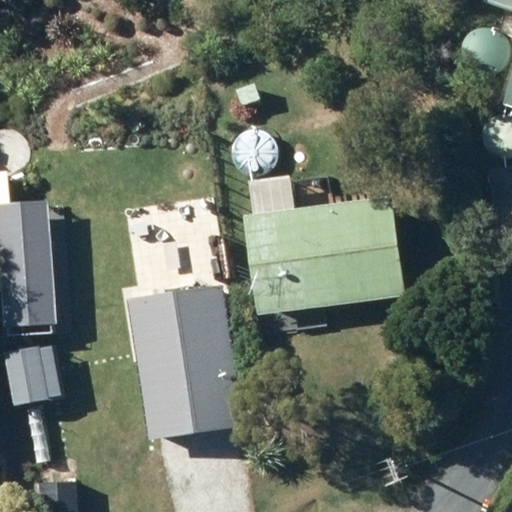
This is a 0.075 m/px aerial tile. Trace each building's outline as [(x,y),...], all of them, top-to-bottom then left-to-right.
[(511,0),(471,0),(467,16),(511,28),(511,0)] [(460,49),(509,68),(511,60),(511,35),(471,20),(460,49)] [(258,90),(238,93),(240,109),(260,106),(258,90)] [(511,170),(492,173),(502,244),(511,242),(511,170)] [(293,178),(253,183),(257,219),(245,221),(258,317),(406,298),(394,200),(297,212),(293,178)]
